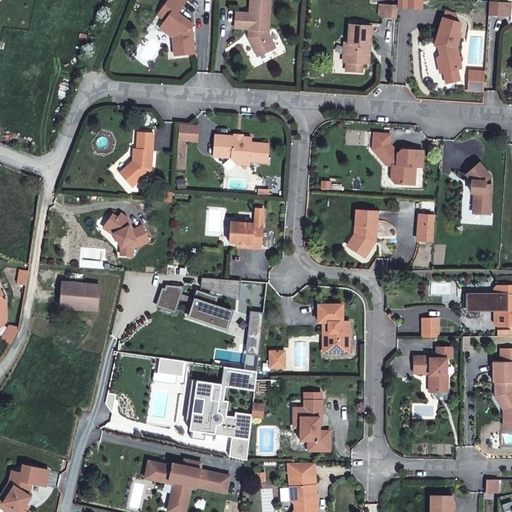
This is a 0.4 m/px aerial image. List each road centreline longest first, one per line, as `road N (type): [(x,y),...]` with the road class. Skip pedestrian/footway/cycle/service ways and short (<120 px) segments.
road 1 (residential): [(511,467),(377,468),(373,280),(289,275),(302,98)]
road 2 (residential): [(54,170),(77,99),(95,87),(302,98)]
road 3 (residential): [(66,511),(83,436),(130,439),(234,466)]
road 4 (residential): [(302,98),(511,110)]
road 5 (residential): [(54,170),(25,327),(0,369)]
road 6 (unknown): [(83,436),(112,345),(139,295)]
